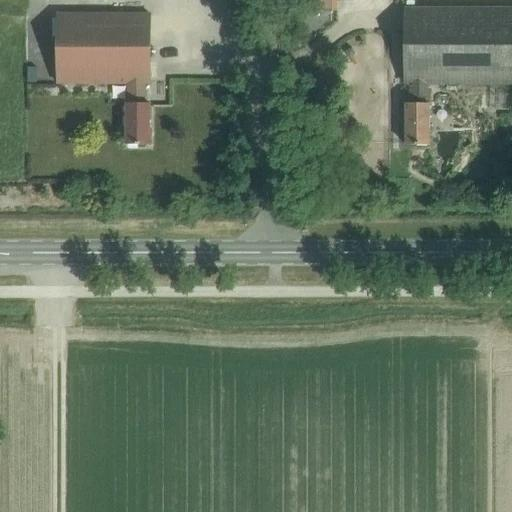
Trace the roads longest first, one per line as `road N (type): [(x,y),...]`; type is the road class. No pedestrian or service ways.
road 1 (secondary): [(511,253),(0,254)]
road 2 (track): [(55,511),(55,293)]
